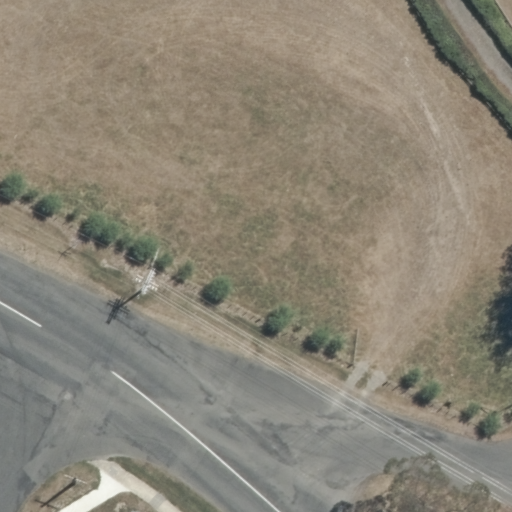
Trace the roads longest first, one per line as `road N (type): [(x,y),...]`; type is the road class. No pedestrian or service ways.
road 1 (residential): [(155,400),(330,425),(511,480)]
road 2 (tertiary): [(281,511),(155,400)]
road 3 (tertiary): [(155,400),(42,328)]
road 4 (residential): [(0,448),(42,328)]
